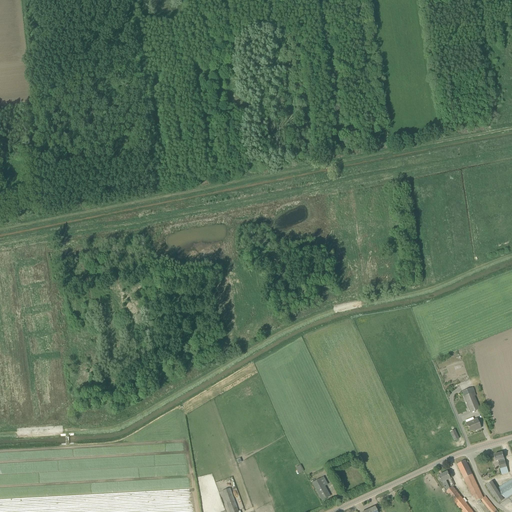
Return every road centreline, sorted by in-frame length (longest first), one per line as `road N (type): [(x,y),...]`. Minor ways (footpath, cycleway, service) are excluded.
road 1 (track): [(0,434),(108,428),(315,316),(421,292),(511,256)]
road 2 (track): [(0,230),(511,129)]
road 3 (tertiary): [(511,438),(449,457),(332,511)]
